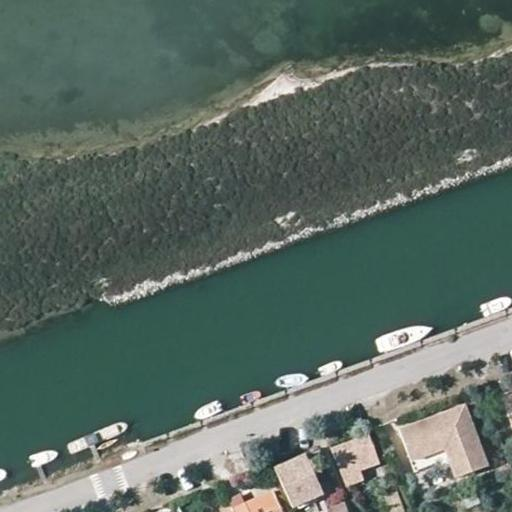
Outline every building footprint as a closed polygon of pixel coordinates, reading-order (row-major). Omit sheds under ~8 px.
[(398,430),(407,452),(439,440),(443,449),(455,477),(487,465),(463,405),(398,430)] [(378,462),(368,436),(331,448),(346,485),(353,482),(350,473),(378,462)] [(407,452),(410,460),(443,449),(439,440),(407,452)] [(325,494),(308,454),(276,468),(293,508),(325,494)] [(281,511),(272,491),(234,508),(236,511),(281,511)] [(387,509),(388,511),(405,511),(397,493),(387,497),(392,507),(387,509)] [(349,511),(345,501),(319,511),(349,511)]
